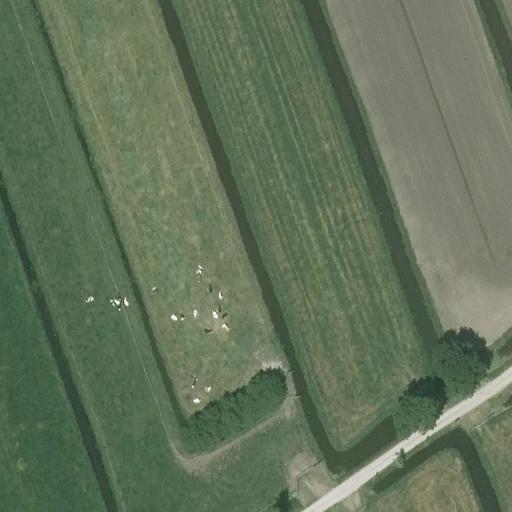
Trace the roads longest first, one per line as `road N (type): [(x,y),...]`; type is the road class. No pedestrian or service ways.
road 1 (track): [(86,108),(171,336),(272,368),(302,475),(334,498)]
road 2 (track): [(314,511),(511,374)]
